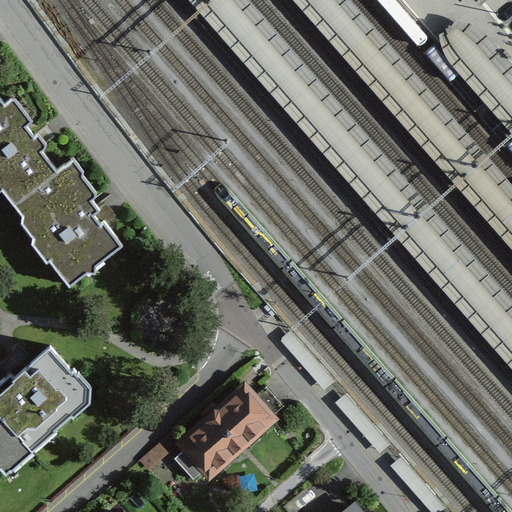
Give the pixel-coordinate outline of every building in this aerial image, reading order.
[(13,207),(58,171),(43,152),(46,149),(46,145),(37,134),(32,138),(24,129),(32,122),(12,98),(5,104),(0,98),(0,193),(2,193),(13,207)] [(96,276),(96,268),(123,247),(106,224),(117,216),(106,203),(98,209),(92,202),(98,196),(83,177),(84,176),(84,172),(73,158),(58,171),(13,207),(21,217),(20,224),(31,238),(30,245),(46,266),(49,264),(69,289),(89,274),(96,276)] [(0,379),(0,409),(35,448),(72,415),(74,417),(93,400),(92,385),(75,366),(72,369),(50,344),(16,374),(12,369),(0,379)] [(283,406),(265,387),(257,394),(245,380),(216,406),(213,402),(200,413),(204,417),(174,444),(181,452),(174,458),(193,480),(201,473),(209,483),(280,419),(275,414),(283,406)] [(0,468),(1,467),(6,474),(35,448),(0,409),(0,468)] [(148,471),(169,453),(159,442),(139,460),(148,471)] [(288,511),(295,511),(314,497),(307,488),(284,506),(288,511)] [(364,511),(355,500),(340,511),(364,511)] [(125,511),(117,503),(107,511),(125,511)]
